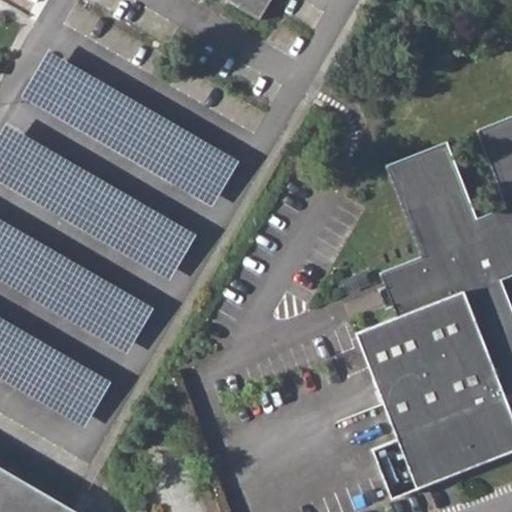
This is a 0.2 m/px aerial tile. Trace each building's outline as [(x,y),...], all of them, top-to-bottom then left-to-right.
[(223,0),(259,20),(270,0),(223,0)] [(241,157),(49,46),(21,96),(212,205),(241,157)] [(198,231),(7,121),(0,132),(0,182),(169,279),(198,231)] [(403,324),(360,340),(401,446),(377,457),(396,505),(511,459),(511,127),(482,138),(511,214),(481,227),(451,151),(392,174),(427,265),(385,280),(403,324)] [(156,304),(0,214),(0,280),(126,353),(156,304)] [(112,378),(0,313),(0,379),(83,427),(112,378)] [(71,511),(0,470),(0,511),(71,511)]
